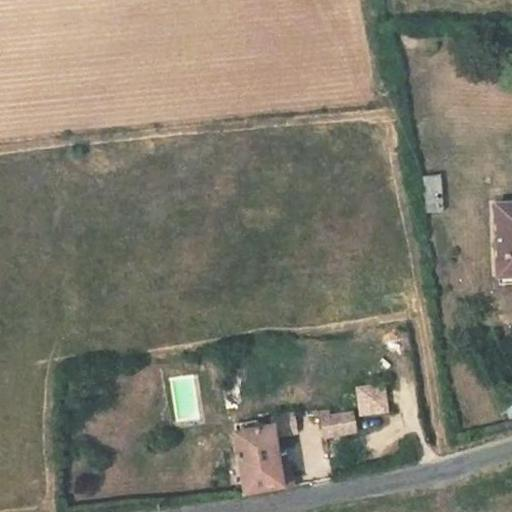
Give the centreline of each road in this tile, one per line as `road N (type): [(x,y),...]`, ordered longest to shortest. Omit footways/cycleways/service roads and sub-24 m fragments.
road 1 (track): [(365,0),(440,473)]
road 2 (residential): [(237,511),(511,453)]
